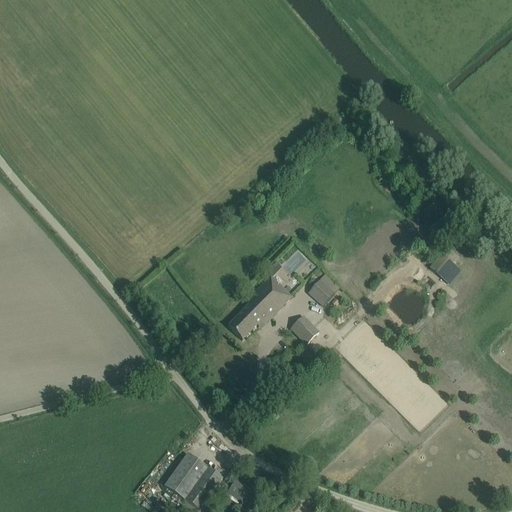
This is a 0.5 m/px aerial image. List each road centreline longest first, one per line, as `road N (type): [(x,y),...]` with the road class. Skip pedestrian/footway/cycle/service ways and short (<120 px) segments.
road 1 (unclassified): [(0,154),(231,432),(259,459),(367,511)]
road 2 (unknown): [(224,423),(302,300)]
